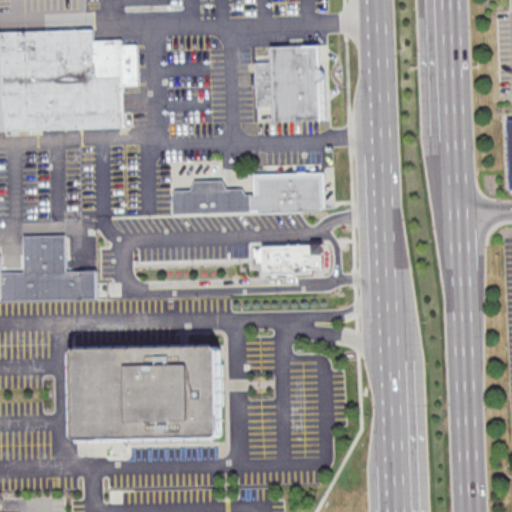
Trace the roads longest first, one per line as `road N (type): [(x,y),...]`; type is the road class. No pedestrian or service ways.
road 1 (primary): [(471,511),(455,130)]
road 2 (primary): [(379,0),(392,360)]
road 3 (primary): [(455,130),(451,0)]
